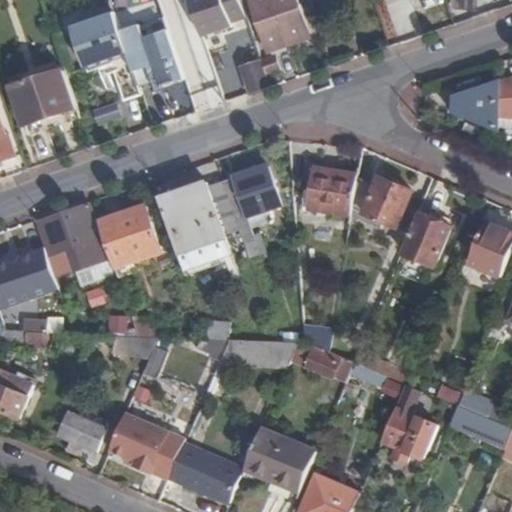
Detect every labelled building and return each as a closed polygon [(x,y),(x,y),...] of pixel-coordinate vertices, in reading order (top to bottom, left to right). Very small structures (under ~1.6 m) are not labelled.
[(144,0),(152,19),(189,6),(186,0),(144,0)] [(192,0),(204,37),(249,25),(242,0),(192,0)] [(251,0),(269,52),(314,36),(300,0),(251,0)] [(129,103),(146,96),(120,19),(81,33),(99,85),(120,77),(129,103)] [(71,50),(62,52),(76,91),(84,89),(71,50)] [(246,66),(256,94),(273,88),(263,60),(246,66)] [(227,72),(236,100),(256,94),(246,66),(227,72)] [(66,75),(19,91),(35,138),(83,122),(66,75)] [(502,118),(511,118),(511,80),(458,99),(458,112),(501,131),(502,118)] [(119,106),(97,114),(101,124),(123,117),(119,106)] [(14,163),(27,158),(16,129),(7,133),(0,113),(0,166),(7,164),(8,168),(15,166),(14,163)] [(273,168),(241,179),(253,217),(269,211),(286,205),(273,168)] [(308,208),(356,216),(357,209),(362,177),(362,176),(319,169),(317,185),(310,184),(308,208)] [(380,186),(362,177),(357,209),(383,220),(402,227),(416,190),(384,177),(380,186)] [(253,217),(241,179),(227,184),(245,235),(246,240),(260,236),(257,229),(253,217)] [(231,239),(245,235),(227,184),(226,180),(213,185),(231,239)] [(213,185),(165,200),(189,268),(236,253),(231,239),(213,185)] [(92,206),(41,223),(50,250),(52,257),(70,250),(77,271),(111,260),(92,206)] [(152,207),(104,223),(125,284),(145,277),(142,266),(169,258),(152,207)] [(381,228),(383,220),(357,209),(356,216),(356,218),(381,228)] [(257,229),(272,223),(269,211),(253,217),(257,229)] [(458,229),(426,216),(409,255),(442,269),(458,229)] [(511,268),(511,231),(492,223),(475,265),(508,279),(511,268)] [(262,236),(260,236),(246,240),(253,260),(269,256),(262,236)] [(50,250),(0,266),(0,307),(1,308),(63,290),(52,257),(50,250)] [(112,313),(111,331),(128,332),(130,315),(112,313)] [(234,325),(207,323),(213,341),(233,342),(234,325)] [(51,350),(53,335),(30,334),(29,350),(51,350)] [(157,359),(166,339),(118,337),(117,358),(157,359)] [(224,363),(292,367),(292,365),(301,345),(281,344),(233,342),(224,363)] [(344,356),(318,345),(309,365),(335,376),(344,356)] [(390,390),(395,378),(360,363),(355,375),(390,390)] [(21,386),(0,376),(0,412),(17,420),(27,399),(17,394),(21,386)] [(445,383),(438,396),(447,400),(465,408),(471,395),(445,383)] [(31,391),(21,386),(17,394),(27,399),(31,391)] [(413,386),(403,408),(389,441),(402,447),(398,458),(412,463),(416,453),(430,459),(445,425),(419,414),(429,393),(413,386)] [(145,389),(140,399),(152,405),(156,394),(145,389)] [(255,426),(266,430),(281,393),(269,390),(255,426)] [(447,400),(442,411),(460,419),(465,408),(447,400)] [(456,428),(511,451),(511,449),(511,427),(465,408),(460,419),(456,428)] [(110,431),(72,415),(62,437),(76,442),(72,451),(85,457),(89,448),(100,453),(110,431)] [(175,435),(132,416),(115,453),(131,460),(141,465),(139,469),(157,477),(175,435)] [(321,454),(266,430),(249,471),(304,493),(321,454)] [(174,481),(234,506),(249,472),(189,446),(174,481)] [(141,465),(131,460),(129,465),(139,469),(141,465)] [(306,511),(357,511),(365,494),(323,476),(306,511)]
